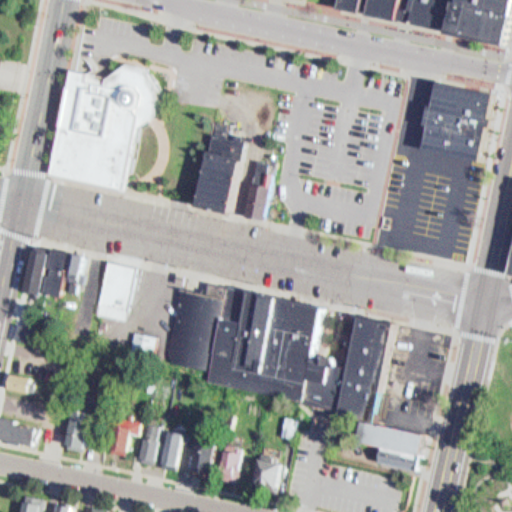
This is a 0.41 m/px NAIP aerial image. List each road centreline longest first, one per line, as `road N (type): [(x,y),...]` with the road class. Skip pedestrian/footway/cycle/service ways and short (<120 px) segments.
road 1 (tertiary): [(488,298),(0,196)]
road 2 (primary): [(440,511),(511,176)]
road 3 (residential): [(177,0),(511,73)]
road 4 (tertiary): [(0,305),(66,0)]
road 5 (residential): [(238,511),(0,461)]
